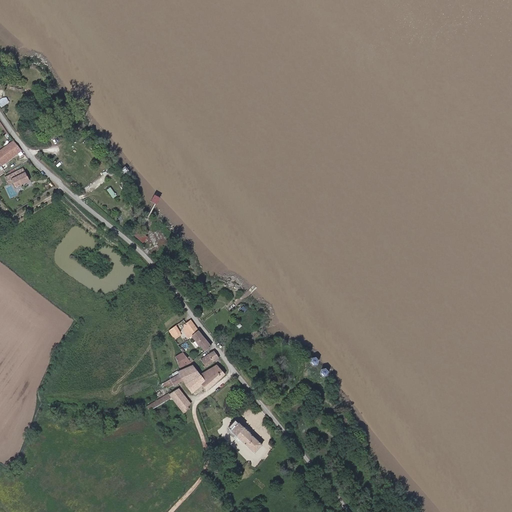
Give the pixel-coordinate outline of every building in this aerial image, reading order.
[(16,139),(0,150),(0,164),(23,148),(16,139)] [(17,183),(30,177),(24,164),(6,173),(10,181),(14,178),(17,183)] [(11,186),(6,187),(10,197),(15,195),(11,186)] [(105,189),(111,198),(115,196),(109,187),(105,189)] [(141,243),(146,237),(138,230),(133,236),(141,243)] [(195,313),(204,327),(210,322),(206,317),(217,307),(212,301),(195,313)] [(212,345),(191,318),(185,323),(194,335),(192,337),(195,340),(198,344),(200,344),(205,351),(212,345)] [(180,333),(175,325),(168,331),(173,338),(180,333)] [(203,359),(208,365),(220,356),(215,349),(203,359)] [(189,360),(183,351),(175,357),(180,364),(189,360)] [(208,376),(220,366),(219,364),(202,375),(194,365),(179,372),(179,375),(182,381),(184,384),(193,379),(198,385),(202,382),(205,379),(208,376)] [(225,371),(220,366),(208,376),(213,382),(225,371)] [(182,381),(179,375),(170,379),(164,382),(166,387),(173,384),(174,385),(182,381)] [(209,384),(213,382),(208,376),(205,379),(209,384)] [(184,384),(190,392),(198,385),(193,379),(184,384)] [(173,399),(180,406),(183,410),(188,406),(191,404),(180,390),(171,395),(173,399)] [(171,395),(150,407),(148,409),(150,412),(173,399),(171,395)] [(233,432),(254,452),(261,445),(238,422),(231,428),(234,431),(233,432)]
